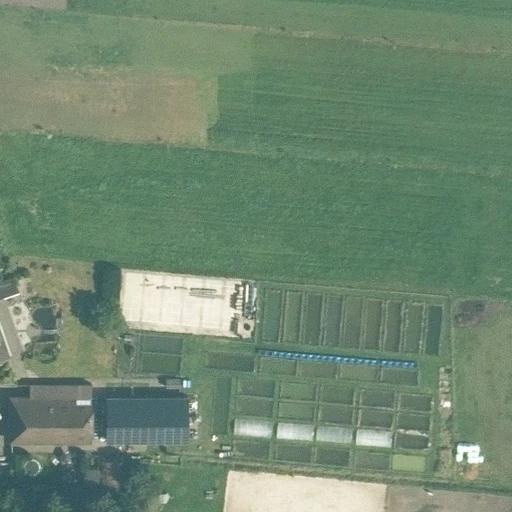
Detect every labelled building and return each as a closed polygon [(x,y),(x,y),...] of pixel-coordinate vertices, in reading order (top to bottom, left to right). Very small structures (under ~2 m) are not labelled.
[(125,270),(121,322),(235,332),(239,280),(125,270)] [(0,279),(0,356),(8,354),(0,330),(0,296),(18,290),(13,275),(0,279)] [(165,376),(165,388),(179,388),(179,376),(165,376)] [(10,439),(30,439),(91,439),(91,383),(29,382),(29,395),(10,395),(10,439)] [(105,395),(105,438),(187,439),(187,395),(105,395)] [(122,458),(98,460),(100,492),(124,491),(122,458)]
